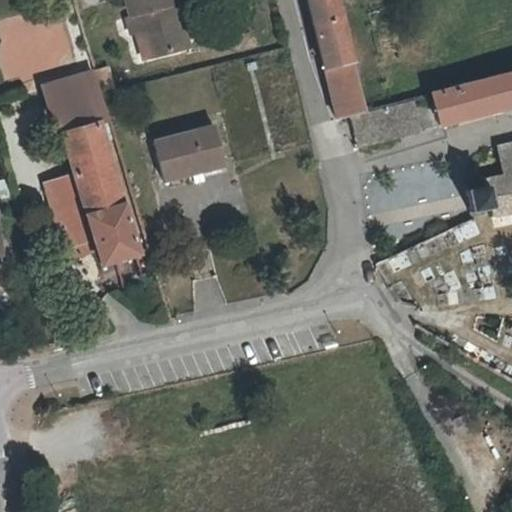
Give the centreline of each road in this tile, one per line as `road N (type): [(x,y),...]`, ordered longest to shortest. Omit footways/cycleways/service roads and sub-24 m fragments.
road 1 (residential): [(0,377),(288,312),(347,286)]
road 2 (residential): [(511,402),(408,355),(347,286)]
road 3 (residential): [(347,286),(351,248),(322,139)]
road 4 (residential): [(322,139),(289,0)]
